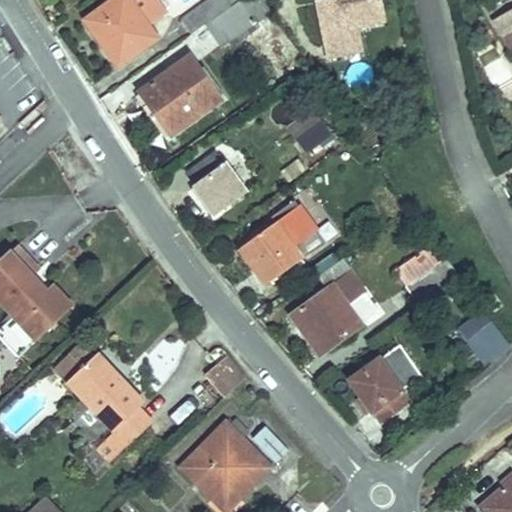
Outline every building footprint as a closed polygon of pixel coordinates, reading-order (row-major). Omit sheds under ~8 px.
[(307,0),(319,55),(351,48),(346,22),(343,8),(374,2),(373,0),(307,0)] [(374,2),(343,8),(346,22),(377,16),(374,2)] [(173,23),(183,39),(203,26),(217,48),(248,29),(233,5),(209,21),(199,7),(173,23)] [(87,50),(101,73),(140,49),(113,6),(85,23),(91,32),(85,37),(91,47),(87,50)] [(511,13),(511,11),(497,18),(511,49),(511,13)] [(74,30),(87,50),(91,47),(85,37),(91,32),(85,23),(74,30)] [(182,61),(130,93),(159,139),(211,107),(182,61)] [(310,158),(335,137),(311,109),(286,130),(310,158)] [(297,159),(272,175),(280,187),(305,171),(297,159)] [(207,161),(175,181),(199,220),(231,200),(207,161)] [(265,235),(229,258),(252,293),(287,270),(265,235)] [(57,275),(22,236),(0,255),(0,276),(25,304),(8,319),(29,342),(78,298),(57,275)] [(399,291),(415,317),(458,287),(441,263),(399,291)] [(65,268),(57,275),(78,298),(86,291),(65,268)] [(332,281),(277,317),(303,357),(341,332),(328,313),(345,302),(332,281)] [(500,312),(492,300),(483,306),(491,318),(500,312)] [(505,354),(480,318),(453,338),(479,373),(505,354)] [(104,346),(73,373),(119,424),(132,439),(157,417),(143,400),(149,395),(104,346)] [(201,380),(219,402),(239,383),(220,362),(201,380)] [(367,365),(339,383),(369,428),(396,410),(367,365)] [(229,418),(184,462),(216,494),(230,481),(242,493),(274,462),(229,418)] [(132,439),(119,424),(102,438),(116,454),(132,439)] [(511,511),(511,478),(476,506),(480,511),(511,511)] [(230,481),(216,494),(228,507),(242,493),(230,481)] [(60,511),(47,497),(30,511),(60,511)]
